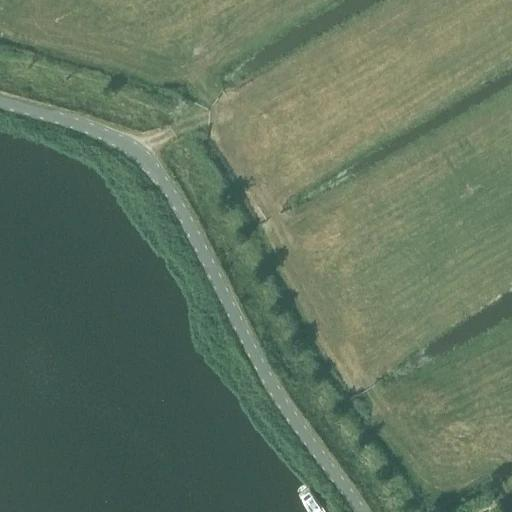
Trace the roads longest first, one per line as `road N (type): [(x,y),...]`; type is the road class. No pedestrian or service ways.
road 1 (track): [(0,7),(46,33),(181,81),(200,113),(239,146),(437,494),(502,464),(511,474)]
road 2 (unclassified): [(362,511),(283,405),(154,166),(118,134),(0,100)]
